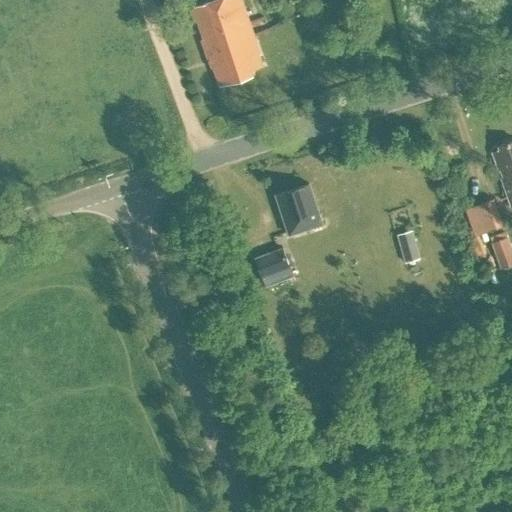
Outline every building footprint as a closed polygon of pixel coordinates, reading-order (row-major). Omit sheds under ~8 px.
[(241,0),(211,0),(190,8),(208,60),(210,60),(213,68),(214,67),(220,86),(253,74),(251,70),(262,66),(258,54),(260,53),(241,0)] [(508,197),(511,196),(511,141),(499,145),(500,149),(493,152),(508,197)] [(309,183),(276,194),(289,234),(322,224),(309,183)] [(503,225),(493,198),(479,203),(489,230),(503,225)] [(408,262),(424,258),(416,230),(399,235),(408,262)] [(501,268),(511,264),(511,248),(505,231),(489,237),(501,268)] [(294,277),(283,246),(255,257),(266,287),(294,277)] [(223,300),(211,304),(216,317),(228,313),(223,300)]
